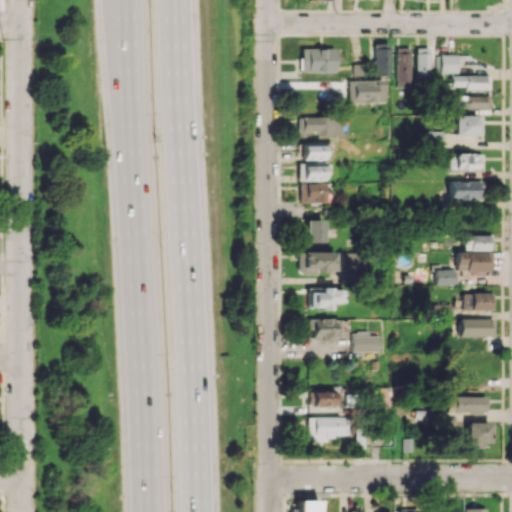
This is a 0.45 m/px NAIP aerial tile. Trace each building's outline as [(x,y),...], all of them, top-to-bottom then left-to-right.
[(387,43),(372,43),(372,69),(387,69),(387,43)] [(333,72),(332,47),(299,48),(299,72),(333,72)] [(409,48),(395,47),(395,87),(408,88),(409,48)] [(413,78),(429,79),(431,47),(415,47),(413,78)] [(438,73),(456,73),(456,54),(438,54),(438,73)] [(488,88),(488,75),(449,75),(449,88),(488,88)] [(382,102),(382,79),(346,80),(347,103),(382,102)] [(488,95),(453,95),(453,108),(487,108),(488,95)] [(298,133),(332,134),(332,116),(298,115),(298,133)] [(453,135),(480,135),(480,115),(453,115),(453,135)] [(442,147),(443,131),(425,130),(424,146),(442,147)] [(301,160),(322,159),(322,142),(300,143),(301,160)] [(480,170),(481,153),(447,153),(447,169),(480,170)] [(322,162),(296,163),(297,180),(322,180),(322,162)] [(447,199),(481,200),(481,181),(447,180),(447,199)] [(298,202),(322,202),(321,183),(297,183),(298,202)] [(321,219),(303,220),(304,243),(321,242),(321,219)] [(490,234),(462,234),(462,250),(490,250),(490,234)] [(338,251),(295,252),(295,273),(338,272),(338,251)] [(489,271),(490,252),(455,251),(454,270),(489,271)] [(358,252),(340,252),(340,275),(358,275),(358,252)] [(434,284),(455,284),(455,269),(434,269),(434,284)] [(343,303),(342,287),(306,289),(307,309),(328,308),(328,303),(343,303)] [(491,293),(460,292),(460,309),(490,310),(491,293)] [(492,319),(457,318),(457,336),(492,336),(492,319)] [(349,335),(349,352),(376,351),(375,335),(349,335)] [(332,390),(311,390),(311,406),(332,406),(332,390)] [(446,411),(484,412),(485,396),(446,395),(446,411)] [(305,439),(345,437),(344,416),(304,417),(305,439)] [(489,441),(488,422),(465,423),(465,448),(482,447),(482,442),(489,441)] [(294,511),(317,511),(317,499),(295,500),(294,511)]
